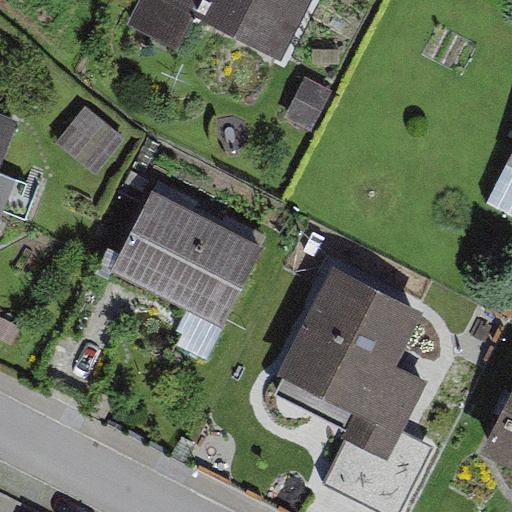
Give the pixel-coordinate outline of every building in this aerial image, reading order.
[(311,0),(187,0),(287,49),(311,0)] [(124,135),(87,104),(58,138),(95,169),(124,135)] [(0,158),(15,118),(0,112),(0,210),(26,220),(40,183),(0,168),(0,158)] [(262,239),(153,184),(113,265),(132,275),(221,320),(262,239)] [(421,304),(336,261),(280,372),(353,409),(342,431),(362,441),(387,454),(426,378),(392,360),(421,304)] [(511,402),(488,448),(511,460),(511,402)]
